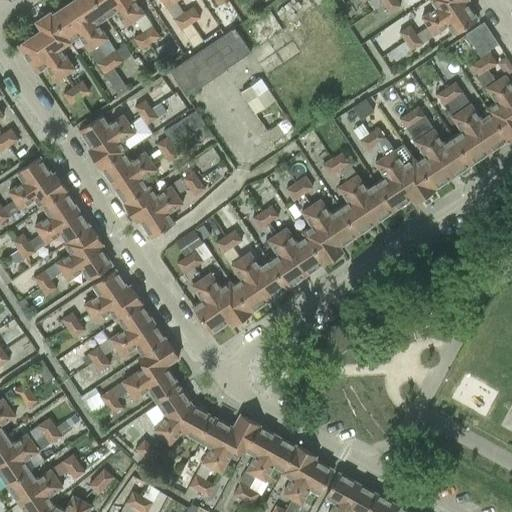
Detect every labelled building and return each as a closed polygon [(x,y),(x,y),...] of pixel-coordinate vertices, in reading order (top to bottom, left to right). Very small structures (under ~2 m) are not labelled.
[(93,0),(74,0),(69,3),(97,45),(108,38),(98,24),(106,19),(93,0)] [(120,0),(93,0),(106,19),(114,13),(124,28),(134,21),(120,0)] [(120,0),(134,21),(144,14),(134,0),(120,0)] [(158,0),(165,9),(175,2),(173,0),(158,0)] [(383,3),(383,4),(389,0),(369,0),(368,1),(374,10),(383,3)] [(397,0),(389,0),(383,4),(390,13),(401,5),(397,0)] [(434,8),(420,18),(426,27),(465,1),(466,0),(428,0),(433,8),(434,8)] [(465,1),(426,27),(433,37),(447,27),(453,35),(477,19),(465,1)] [(50,13),(49,13),(69,44),(78,38),(87,52),(97,45),(69,3),(51,15),(50,13)] [(192,6),(182,13),(189,23),(199,17),(192,6)] [(270,11),(245,28),(258,48),(283,32),(270,11)] [(40,31),(36,34),(64,76),(75,69),(61,49),(69,44),(49,13),(35,23),(40,31)] [(182,13),(173,19),(180,30),(192,47),(201,41),(189,23),(182,13)] [(495,39),(484,23),(464,36),(476,53),(495,39)] [(410,24),(398,32),(405,42),(416,34),(410,24)] [(152,25),(142,32),(142,33),(149,43),(159,37),(152,25)] [(223,35),(169,70),(186,95),(250,53),(234,28),(223,35)] [(142,32),(133,38),(140,49),(149,43),(142,33),(142,32)] [(64,76),(36,34),(17,47),(36,74),(45,68),(55,82),(64,76)] [(395,48),(389,52),(395,61),(396,60),(410,50),(422,43),(416,34),(405,42),(395,48)] [(107,39),(97,45),(105,57),(113,68),(122,62),(115,51),(107,39)] [(168,42),(155,50),(163,61),(175,53),(168,42)] [(97,45),(87,52),(95,64),(118,97),(127,90),(113,70),(112,69),(113,68),(105,57),(97,45)] [(490,53),(480,59),(488,70),(497,63),(490,53)] [(480,59),(471,65),(478,76),(477,77),(476,77),(484,89),(485,88),(495,81),(488,70),(480,59)] [(511,86),(505,75),(495,81),(511,105),(511,86)] [(260,79),(240,92),(255,113),(274,100),(260,79)] [(82,81),(72,88),(79,99),(89,92),(82,81)] [(455,81),(446,87),(453,98),(462,92),(455,81)] [(494,102),(486,108),(489,112),(509,141),(511,138),(511,105),(495,81),(485,88),(494,102)] [(446,87),(436,94),(444,104),(442,105),(450,117),(461,110),(453,98),(446,87)] [(79,99),(72,88),(63,94),(70,105),(79,99)] [(145,99),(134,107),(139,116),(151,108),(145,99)] [(470,104),(461,110),(490,152),(507,140),(508,141),(509,141),(489,112),(487,113),(484,115),(480,118),(470,104)] [(419,106),(409,112),(416,122),(425,116),(419,106)] [(87,151),(129,123),(123,114),(119,117),(113,107),(78,131),(90,148),(87,151)] [(139,116),(129,123),(135,133),(146,126),(158,119),(151,108),(139,116)] [(155,145),(161,154),(172,146),(204,124),(194,110),(162,132),(166,137),(155,145)] [(460,131),(452,136),(471,164),(490,152),(461,110),(450,117),(460,131)] [(400,119),(399,119),(406,129),(416,122),(409,112),(400,119)] [(286,118),(266,131),(272,140),(292,127),(286,118)] [(87,151),(99,169),(127,150),(121,142),(135,133),(129,123),(87,151)] [(378,128),(370,133),(375,140),(376,142),(376,143),(377,144),(385,155),(392,150),(378,128)] [(434,128),(424,134),(453,177),(471,164),(452,136),(443,142),(434,128)] [(11,129),(1,136),(9,147),(19,140),(11,129)] [(360,139),(359,140),(366,151),(377,144),(376,143),(376,142),(375,140),(370,133),(360,139)] [(423,156),(416,161),(434,189),(453,177),(424,134),(413,142),(423,156)] [(0,152),(9,147),(1,136),(0,136),(0,152)] [(172,146),(161,154),(167,163),(178,155),(172,146)] [(392,150),(385,155),(413,197),(416,202),(435,190),(434,189),(416,161),(413,157),(403,163),(393,149),(392,150)] [(101,169),(112,186),(150,160),(144,151),(130,160),(125,153),(128,152),(127,150),(99,169),(100,170),(101,169)] [(341,153),(333,158),(340,169),(348,180),(356,174),(341,153)] [(385,155),(373,163),(383,177),(376,181),(395,210),(408,201),(411,198),(413,197),(385,155)] [(7,192),(13,201),(55,173),(54,173),(51,175),(39,157),(23,168),(15,174),(21,183),(7,192)] [(332,159),(322,166),(330,176),(340,169),(333,158),(332,159)] [(123,204),(123,205),(151,186),(149,184),(147,186),(143,180),(157,170),(150,160),(112,186),(124,203),(123,204)] [(182,178),(188,187),(199,179),(193,170),(182,178)] [(34,201),(39,210),(66,191),(55,173),(13,201),(20,211),(34,201)] [(357,174),(348,180),(376,222),(395,210),(376,181),(366,188),(357,174)] [(304,176),(296,181),(296,182),(304,193),(312,187),(304,176)] [(199,179),(188,187),(194,197),(206,189),(199,179)] [(346,202),(339,207),(358,234),(376,222),(348,180),(336,188),(346,202)] [(296,181),(284,189),(293,201),(304,193),(296,182),(296,181)] [(123,205),(135,222),(176,195),(170,185),(156,195),(151,186),(123,205)] [(33,226),(39,235),(77,210),(66,192),(67,192),(66,191),(39,210),(40,211),(42,209),(47,217),(33,226)] [(176,195),(135,222),(136,223),(138,221),(150,239),(167,227),(175,222),(169,214),(183,205),(183,204),(176,195)] [(320,199),(311,204),(340,247),(358,234),(339,207),(329,213),(320,199)] [(310,227),(302,231),(305,236),(324,264),(343,252),(340,247),(311,204),(300,212),(310,227)] [(271,205),(262,211),(266,217),(269,221),(269,222),(278,216),(278,215),(277,213),(271,205)] [(62,244),(63,245),(64,244),(90,227),(90,226),(89,227),(77,210),(39,235),(46,244),(60,235),(65,242),(62,244)] [(253,218),(252,218),(259,229),(260,228),(261,227),(269,222),(269,221),(266,217),(262,211),(253,218)] [(203,225),(194,230),(201,241),(210,235),(203,225)] [(55,263),(61,272),(99,246),(102,245),(90,227),(64,244),(63,245),(69,254),(55,263)] [(286,227),(277,233),(305,276),(322,265),(323,265),(324,264),(305,236),(303,237),(302,238),(296,242),(286,227)] [(234,229),(225,235),(232,246),(242,240),(234,229)] [(194,230),(176,242),(186,256),(195,250),(204,245),(201,241),(194,230)] [(11,241),(17,250),(28,243),(22,233),(11,241)] [(276,255),(268,260),(287,288),(305,276),(277,233),(266,240),(276,255)] [(28,243),(17,250),(23,259),(34,252),(46,244),(39,235),(28,243)] [(232,246),(225,235),(215,242),(222,253),(232,246)] [(242,240),(232,246),(240,258),(249,252),(242,240)] [(99,246),(61,272),(67,282),(71,279),(74,277),(81,272),(87,281),(95,276),(112,265),(102,250),(100,247),(99,246)] [(195,250),(186,256),(193,267),(203,261),(195,250)] [(249,252),(240,258),(269,300),(287,288),(268,260),(259,267),(249,252)] [(193,267),(186,256),(176,263),(184,274),(193,267)] [(229,280),(229,281),(251,314),(251,313),(251,312),(269,300),(240,258),(229,265),(239,280),(232,285),(229,280)] [(32,278),(39,287),(50,280),(44,270),(32,278)] [(82,305),(88,314),(130,286),(130,285),(127,287),(115,270),(98,281),(90,286),(96,295),(82,305)] [(210,272),(201,279),(229,321),(232,326),(251,314),(229,281),(220,287),(210,272)] [(229,321),(201,279),(191,285),(201,300),(192,306),(210,334),(229,321)] [(50,280),(39,287),(45,297),(56,289),(50,280)] [(109,314),(115,322),(142,304),(130,286),(88,314),(95,323),(109,314)] [(108,339),(114,348),(153,322),(141,305),(142,304),(115,322),(116,324),(118,322),(122,329),(108,339)] [(60,320),(66,329),(78,321),(71,312),(60,320)] [(78,321),(66,329),(72,338),(84,330),(78,321)] [(135,348),(141,356),(166,339),(164,339),(153,322),(114,348),(121,358),(135,348)] [(121,381),(127,391),(166,366),(178,358),(166,339),(141,356),(144,361),(139,364),(142,367),(121,381)] [(86,354),(93,363),(104,355),(97,346),(86,354)] [(0,353),(0,366),(10,360),(4,351),(0,353)] [(104,355),(93,363),(99,372),(110,364),(104,355)] [(168,396),(180,388),(179,386),(166,366),(127,391),(133,400),(147,391),(153,400),(161,395),(165,392),(166,394),(168,396)] [(109,389),(98,397),(104,407),(116,399),(127,391),(121,381),(109,389)] [(13,390),(20,400),(32,392),(25,382),(13,390)] [(161,395),(153,400),(154,402),(164,417),(152,430),(161,438),(191,405),(180,388),(168,396),(166,394),(165,392),(161,395)] [(32,392),(20,400),(25,409),(38,401),(32,392)] [(0,413),(9,407),(3,397),(0,399),(0,413)] [(116,399),(104,407),(111,416),(122,408),(116,399)] [(206,430),(213,417),(191,405),(161,438),(169,445),(181,433),(195,440),(200,432),(202,428),(206,430)] [(0,413),(0,438),(7,434),(1,426),(15,416),(9,407),(0,413)] [(233,451),(242,455),(259,425),(240,414),(232,428),(210,468),(220,473),(233,451)] [(206,430),(202,428),(200,432),(195,440),(209,448),(201,463),(210,468),(232,428),(213,417),(206,430)] [(37,426),(27,433),(33,442),(43,435),(55,427),(49,418),(37,426)] [(43,435),(33,442),(39,452),(49,445),(49,444),(61,436),(71,430),(65,422),(65,421),(55,427),(43,435)] [(245,471),(255,477),(277,436),(259,426),(259,425),(242,455),(244,456),(246,452),(254,456),(245,471)] [(0,438),(0,464),(33,442),(26,433),(12,442),(7,434),(0,438)] [(279,474),(280,475),(296,446),(295,447),(277,436),(255,477),(265,482),(273,468),(281,472),(279,474)] [(134,450),(142,457),(152,448),(143,440),(134,450)] [(0,464),(0,476),(6,486),(31,469),(25,461),(39,452),(33,442),(0,464)] [(281,494),(291,499),(315,456),(296,446),(280,475),(289,479),(281,494)] [(152,448),(142,457),(150,464),(159,454),(152,448)] [(62,462),(67,471),(78,463),(73,455),(62,462)] [(315,456),(291,499),(301,505),(309,490),(319,495),(333,470),(314,460),(316,457),(315,456)] [(78,463),(67,471),(73,479),(84,472),(78,463)] [(6,486),(18,504),(56,478),(50,468),(36,478),(31,469),(6,486)] [(103,469),(88,485),(93,489),(108,473),(103,469)] [(239,483),(232,495),(242,501),(248,488),(255,477),(245,471),(239,483)] [(108,473),(93,489),(97,493),(112,477),(111,476),(108,473)] [(329,511),(341,511),(357,483),(338,473),(324,498),(334,503),(329,511)] [(194,474),(188,486),(198,491),(204,479),(194,474)] [(18,504),(23,511),(50,511),(54,506),(55,505),(54,504),(49,497),(63,488),(56,478),(18,504)] [(204,479),(198,491),(207,496),(214,484),(204,479)] [(365,511),(376,494),(357,483),(341,511),(365,511)] [(248,488),(242,501),(251,506),(258,493),(248,488)] [(132,492),(125,504),(136,510),(143,497),(132,492)] [(390,511),(395,504),(376,494),(365,511),(390,511)] [(76,511),(82,501),(71,495),(64,509),(55,505),(54,506),(50,511),(76,511)] [(143,497),(136,510),(139,511),(146,511),(152,502),(143,497)] [(284,511),(297,511),(301,505),(291,499),(284,511)] [(82,501),(76,511),(89,511),(92,506),(82,501)]
